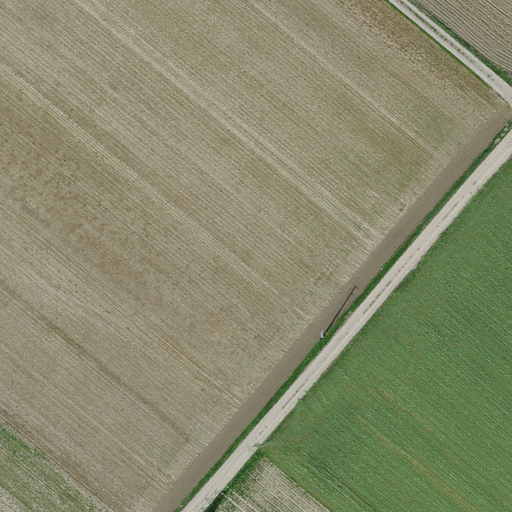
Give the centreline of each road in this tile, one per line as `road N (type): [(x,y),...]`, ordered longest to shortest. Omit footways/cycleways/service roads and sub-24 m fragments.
road 1 (track): [(200,511),(511,147)]
road 2 (track): [(390,0),(511,101)]
